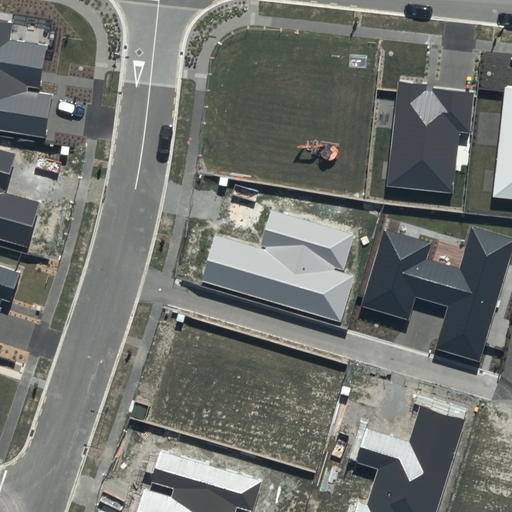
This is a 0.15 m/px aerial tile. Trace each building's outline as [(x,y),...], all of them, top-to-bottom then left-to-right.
[(12,24),(0,21),(0,131),(46,139),(53,96),(26,92),(27,87),(41,89),(48,46),(9,40),(12,24)] [(470,132),(474,92),(434,88),(433,91),(426,90),(427,83),(397,80),(386,187),(453,193),(459,131),(470,132)] [(511,87),(505,87),(493,197),(511,198),(511,87)] [(17,154),(0,149),(0,240),(27,248),(40,202),(6,192),(17,154)] [(354,234),(271,210),(260,247),(215,234),(201,282),(341,323),(354,277),(342,274),(354,234)] [(432,242),(383,228),(360,306),(409,321),(416,296),(450,306),(437,349),(479,361),(511,251),(511,237),(473,226),(460,269),(427,259),(432,242)] [(22,272),(0,264),(0,303),(1,300),(12,303),(22,272)] [(436,511),(465,419),(421,406),(410,443),(368,430),(358,463),(379,469),(368,504),(357,501),(353,511),(436,511)] [(253,511),(262,481),(161,451),(152,481),(175,488),(172,497),(144,489),(136,511),(235,511),(237,508),(252,511),(253,511)]
